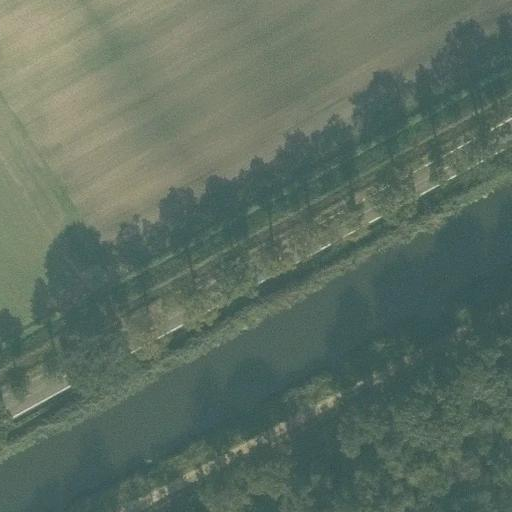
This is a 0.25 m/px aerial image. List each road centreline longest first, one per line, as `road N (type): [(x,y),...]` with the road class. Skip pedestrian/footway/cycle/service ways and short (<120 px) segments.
road 1 (primary): [(0,414),(511,134)]
road 2 (track): [(511,301),(127,511)]
